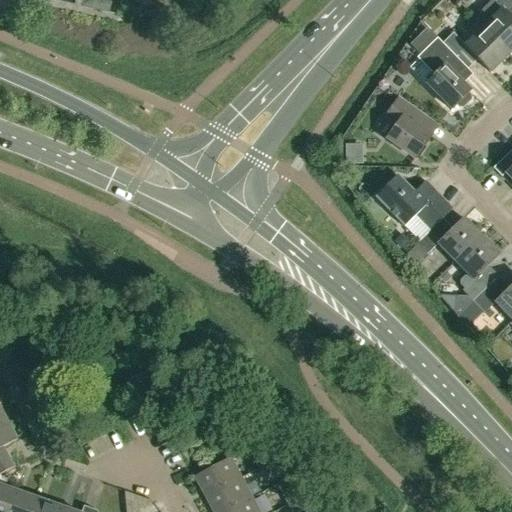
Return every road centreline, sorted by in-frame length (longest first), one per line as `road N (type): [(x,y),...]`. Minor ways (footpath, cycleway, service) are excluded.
road 1 (tertiary): [(391,354),(335,290),(207,188)]
road 2 (tertiary): [(183,223),(391,354)]
road 3 (tertiary): [(0,140),(183,223)]
road 4 (tertiary): [(282,98),(189,137),(110,126)]
road 5 (residential): [(511,231),(452,170),(459,149),(511,100)]
road 6 (tertiary): [(511,475),(391,354)]
road 7 (tertiary): [(282,98),(372,0)]
road 8 (tertiary): [(110,126),(0,70)]
